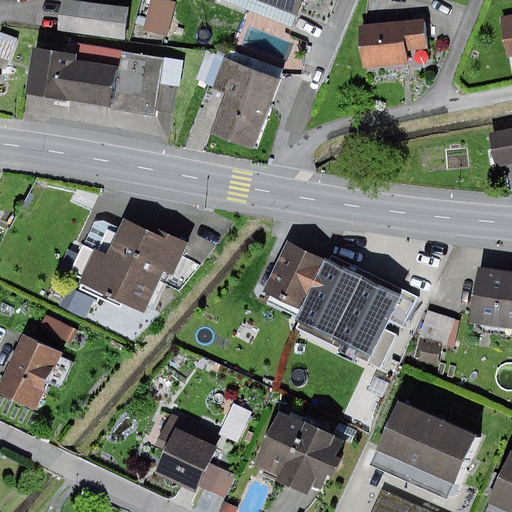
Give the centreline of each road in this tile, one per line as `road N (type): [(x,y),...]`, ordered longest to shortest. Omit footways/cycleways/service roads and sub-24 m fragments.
road 1 (primary): [(278,194),(0,145)]
road 2 (residential): [(278,194),(297,151),(330,128),(511,92)]
road 3 (primary): [(511,222),(278,194)]
road 4 (residential): [(0,433),(165,511)]
